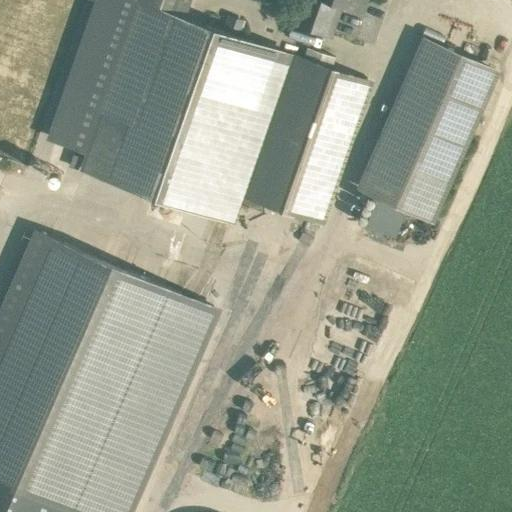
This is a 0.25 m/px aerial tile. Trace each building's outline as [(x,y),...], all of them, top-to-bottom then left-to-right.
[(133,0),(142,3),(182,16),(187,0),(133,0)] [(309,0),(301,24),(326,33),(338,2),(333,0),(309,0)] [(182,16),(142,3),(84,170),(229,221),(287,53),(182,16)] [(423,39),(360,185),(433,217),(497,71),(423,39)] [(371,82),(291,55),(243,193),(323,221),(371,82)] [(44,239),(0,337),(0,511),(111,511),(202,310),(44,239)]
